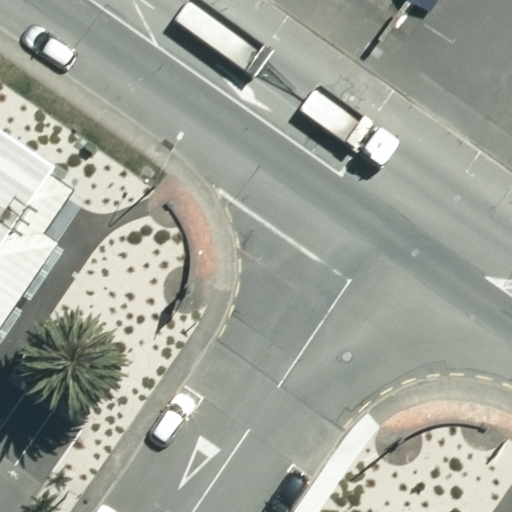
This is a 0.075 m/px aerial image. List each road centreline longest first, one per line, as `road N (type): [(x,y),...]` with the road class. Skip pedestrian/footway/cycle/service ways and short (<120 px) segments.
road 1 (secondary): [(394,212),(91,0)]
road 2 (unclassified): [(194,511),(394,212)]
road 3 (secondary): [(511,293),(394,212)]
